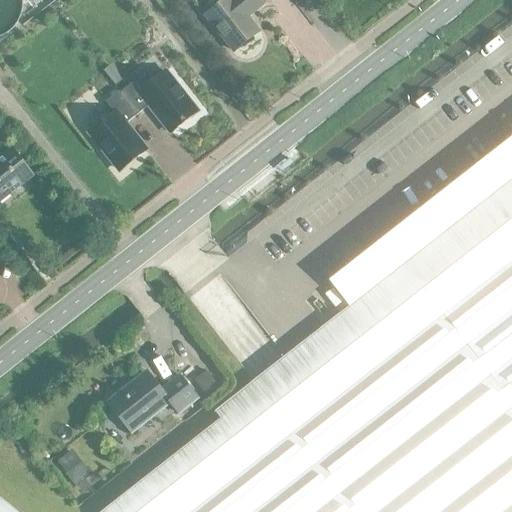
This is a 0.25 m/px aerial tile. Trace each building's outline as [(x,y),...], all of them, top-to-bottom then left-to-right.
[(260,34),(244,14),(249,10),(252,15),(263,6),(258,0),(228,0),(206,18),(234,54),(260,34)] [(111,65),(104,72),(116,87),(124,80),(111,65)] [(133,83),(121,93),(138,115),(150,106),(172,133),(197,113),(185,97),(187,96),(176,82),(174,83),(165,72),(141,92),(133,83)] [(126,125),(138,115),(121,93),(120,92),(106,102),(114,113),(90,133),(121,172),(147,151),(126,125)] [(511,127),(511,139),(331,283),(351,308),(217,414),(223,421),(107,511),(511,511),(511,126),(511,127)] [(0,201),(32,176),(11,149),(0,158),(0,201)] [(209,397),(219,389),(206,373),(196,381),(209,397)] [(127,393),(124,390),(108,403),(134,435),(171,406),(180,417),(199,401),(180,377),(163,391),(150,376),(127,393)] [(66,474),(75,488),(92,475),(82,462),(66,474)] [(10,511),(0,503),(0,511),(10,511)]
